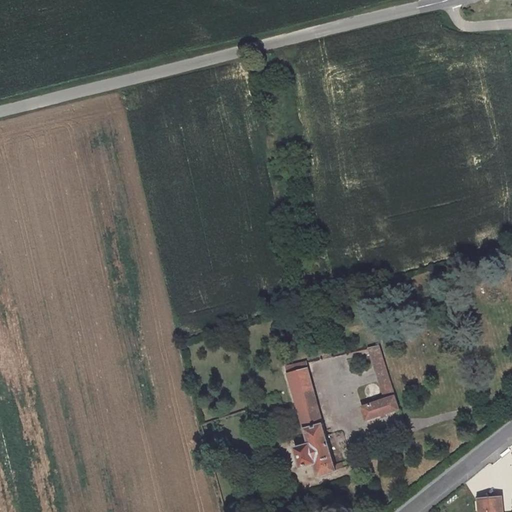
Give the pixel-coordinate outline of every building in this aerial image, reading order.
[(374,339),(364,340),(377,389),(387,387),(374,339)] [(281,353),(283,360),(302,356),(301,350),(281,353)] [(326,451),(302,356),(283,360),(289,383),(300,431),(287,435),(292,455),(305,452),(309,465),(336,456),(334,450),(326,451)] [(377,389),(375,390),(354,395),(358,409),(391,401),(387,387),(377,389)] [(482,498),(483,511),(511,511),(500,511),(498,498),(482,498)]
